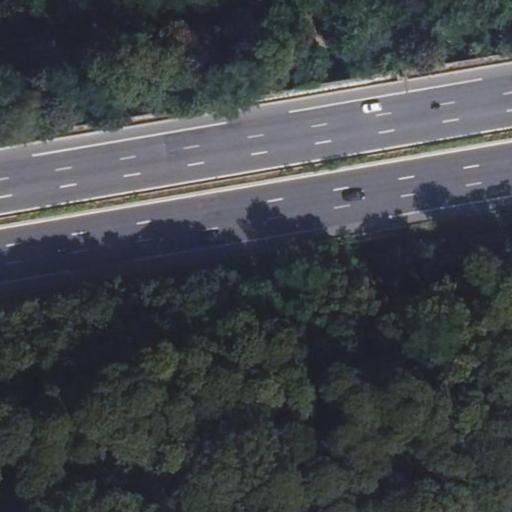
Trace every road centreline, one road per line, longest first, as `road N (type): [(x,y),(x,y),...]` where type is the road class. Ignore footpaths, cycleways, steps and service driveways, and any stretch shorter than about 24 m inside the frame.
road 1 (track): [(0,44),(211,10),(292,11),(315,34),(370,274),(389,297),(511,369)]
road 2 (motorway): [(511,102),(0,190)]
road 3 (motorway): [(0,261),(511,173)]
road 4 (track): [(243,511),(222,499),(169,491),(108,496),(55,511)]
